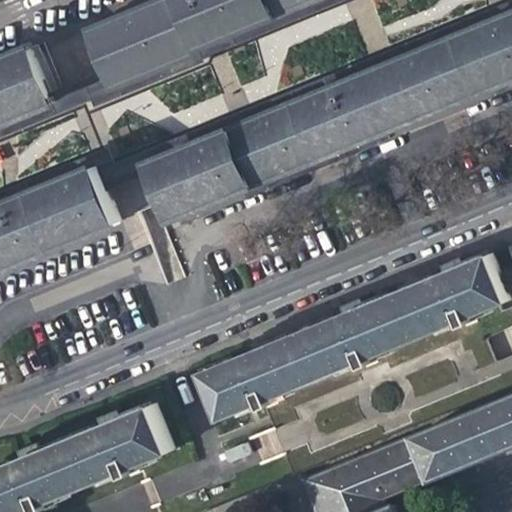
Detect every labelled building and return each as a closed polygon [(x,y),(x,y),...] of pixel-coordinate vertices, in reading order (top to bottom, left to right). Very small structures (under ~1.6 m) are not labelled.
[(180,0),(175,0),(144,13),(165,69),(182,62),(203,54),(201,48),(180,0)] [(253,28),(241,0),(180,0),(201,48),(226,38),(253,28)] [(306,7),(302,0),(241,0),(253,28),(277,18),(306,7)] [(165,69),(144,13),(132,18),(154,74),(160,71),(165,69)] [(511,14),(497,21),(511,59),(511,14)] [(137,81),(154,74),(132,18),(97,32),(120,88),(137,81)] [(511,80),(511,59),(497,21),(489,24),(480,28),(502,84),(511,80)] [(502,84),(480,28),(460,36),(438,45),(460,102),(502,84)] [(460,102),(438,45),(415,55),(391,65),(416,121),(460,102)] [(53,108),(29,50),(0,61),(0,80),(17,121),(35,115),(53,108)] [(416,121),(391,65),(377,70),(370,73),(394,130),(416,121)] [(394,130),(370,73),(338,86),(304,100),(329,157),(394,130)] [(17,121),(0,80),(0,113),(6,126),(11,124),(17,121)] [(329,157),(304,100),(291,106),(282,109),(306,166),(329,157)] [(306,166),(282,109),(257,119),(244,125),(267,182),(286,174),(306,166)] [(267,182),(244,125),(240,127),(236,129),(259,185),(267,182)] [(259,185),(236,129),(218,136),(202,143),(224,199),(259,185)] [(224,199),(202,143),(195,146),(189,148),(211,204),(224,199)] [(211,204),(189,148),(169,157),(150,165),(173,220),(211,204)] [(121,221),(98,168),(76,177),(52,187),(73,241),(121,221)] [(73,241),(52,187),(45,190),(35,194),(56,248),(73,241)] [(0,271),(56,248),(35,194),(2,207),(0,207),(0,271)] [(226,419),(265,403),(268,410),(277,406),(274,399),(364,362),(367,369),(375,366),(372,359),(461,322),(465,329),(473,326),(470,318),(509,302),(490,256),(355,312),(250,356),(208,373),(226,419)] [(396,511),(394,506),(385,510),(380,500),(511,445),(511,396),(307,483),(319,511),(396,511)] [(20,461),(0,469),(0,511),(27,511),(42,506),(44,511),(53,508),(51,502),(127,471),(129,476),(137,473),(135,467),(173,452),(155,406),(115,422),(20,461)] [(47,417),(21,425),(23,432),(49,424),(47,417)]
